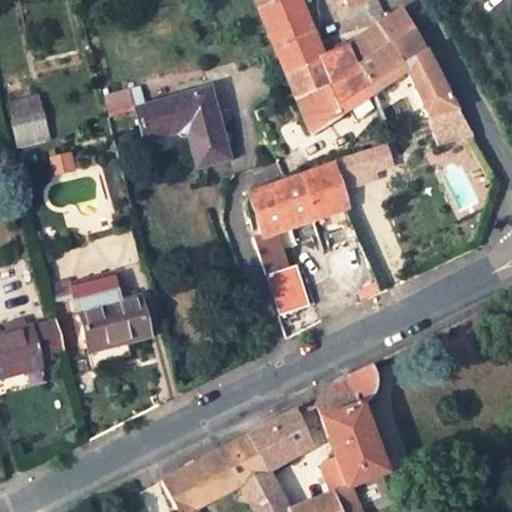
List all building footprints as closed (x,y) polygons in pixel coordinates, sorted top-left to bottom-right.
[(272,0),(252,0),(256,9),(272,0)] [(348,69),(356,65),(388,44),(376,23),(345,44),(343,40),(319,49),(297,0),(272,0),(256,9),(284,74),(322,58),(327,70),(345,63),(348,69)] [(388,44),(356,65),(371,93),(404,73),(427,115),(438,148),(471,135),(437,74),(398,9),(388,15),(376,23),(388,44)] [(309,133),(371,93),(356,65),(348,69),(345,63),(327,70),(322,58),(284,74),(292,94),(309,133)] [(139,108),(136,89),(102,96),(106,114),(139,108)] [(226,158),(206,89),(133,109),(142,141),(177,131),(187,137),(196,167),(226,158)] [(14,150),(48,141),(35,95),(2,104),(14,150)] [(394,143),(363,153),(328,163),(334,183),(390,166),(388,159),(398,155),(394,143)] [(267,234),(343,208),(334,183),(328,163),(284,178),(247,191),(260,231),(261,235),(267,234)] [(247,191),(243,215),(249,235),(260,231),(247,191)] [(251,239),(263,276),(294,266),(267,234),(261,235),(251,239)] [(104,279),(110,278),(106,264),(100,266),(104,279)] [(294,266),(263,276),(276,315),(306,305),(294,266)] [(117,302),(110,278),(104,279),(70,288),(90,365),(129,355),(125,343),(147,337),(136,297),(117,302)] [(39,356),(63,350),(55,320),(31,327),(31,324),(0,332),(0,378),(42,367),(39,356)] [(372,370),(370,364),(323,386),(313,406),(318,420),(334,460),(322,465),(319,471),(329,496),(335,511),(354,511),(345,489),(380,475),(355,407),(361,403),(366,398),(370,392),(372,384),(373,377),(372,370)] [(309,448),(293,412),(245,437),(264,473),(281,463),(277,456),(284,453),(287,460),(309,448)] [(245,500),(270,485),(264,473),(245,437),(159,483),(176,511),(188,511),(193,509),(238,486),(245,500)] [(277,456),(281,463),(287,460),(284,453),(277,456)] [(285,511),(270,485),(245,500),(251,511),(285,511)] [(335,511),(329,496),(285,511),(335,511)]
